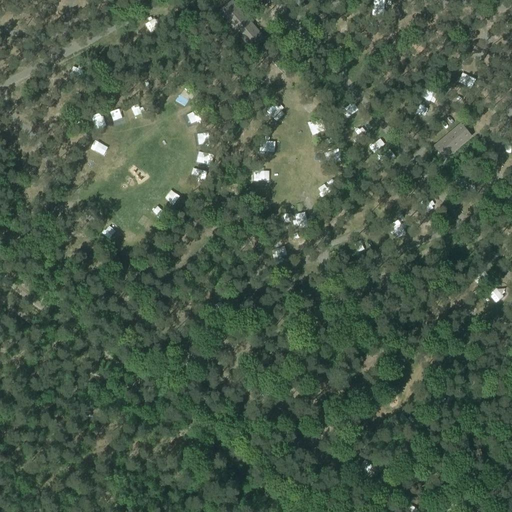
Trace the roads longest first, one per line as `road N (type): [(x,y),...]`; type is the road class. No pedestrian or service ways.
road 1 (unknown): [(309,511),(0,274)]
road 2 (track): [(286,511),(126,388),(102,379)]
road 3 (track): [(102,379),(0,298)]
road 4 (unknown): [(511,198),(491,123),(494,101),(511,84)]
